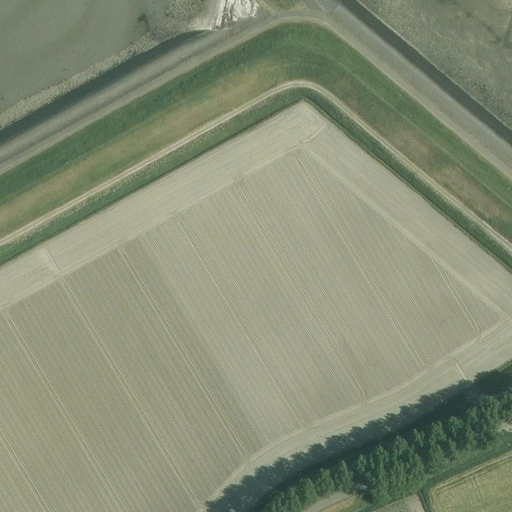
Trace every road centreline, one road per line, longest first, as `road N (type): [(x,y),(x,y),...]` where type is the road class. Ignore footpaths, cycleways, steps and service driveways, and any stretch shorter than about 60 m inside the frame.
road 1 (track): [(511,253),(323,94),(302,86),(266,98),(0,245)]
road 2 (unclassified): [(312,511),(511,422)]
